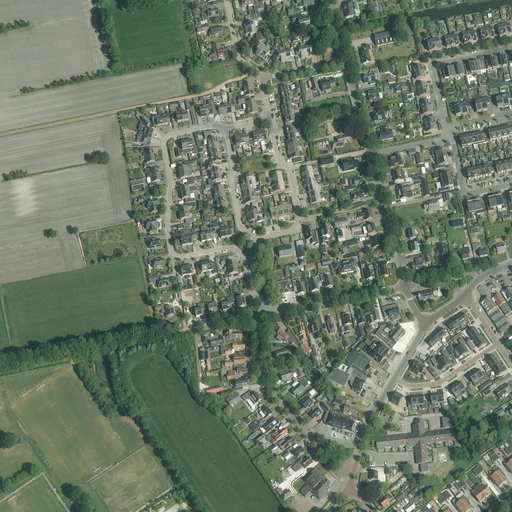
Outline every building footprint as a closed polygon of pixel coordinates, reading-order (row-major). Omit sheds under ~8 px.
[(242,7),(248,6),(246,0),(240,0),(241,1),(238,1),(239,9),(242,9),(242,7)] [(262,3),(265,2),(264,0),(255,0),(257,6),(258,10),(263,9),(262,3)] [(356,4),(354,4),(353,1),(346,3),(347,6),(343,6),(344,11),(345,10),(347,18),(355,16),(354,12),(358,11),(356,4)] [(208,18),(218,16),(217,9),(208,11),(207,8),(201,9),(202,15),(207,14),(208,18)] [(304,15),(301,16),(292,18),(293,23),(298,22),(299,27),(309,24),(308,18),(304,18),(304,15)] [(245,30),(255,28),(254,27),(257,26),(257,25),(257,22),(254,22),(253,19),(247,21),(248,25),(244,26),(245,30)] [(510,27),(511,26),(511,22),(511,21),(506,22),(507,25),(503,26),(506,36),(509,35),(511,34),(510,27)] [(478,34),(477,28),(476,24),(474,25),(475,29),(471,29),(471,31),(468,31),(470,43),(473,43),(476,42),(475,35),(478,34)] [(492,31),(495,30),(494,24),(490,25),(490,26),(485,27),(488,39),(491,39),(494,38),(492,31)] [(506,36),(503,26),(499,27),(498,24),(494,24),(495,30),(498,30),(500,37),(502,36),(506,36)] [(210,29),(211,33),(209,33),(209,37),(222,35),(221,27),(210,29)] [(485,40),(488,39),(485,27),(482,28),(482,27),(477,28),(478,34),(480,33),(482,41),(485,40)] [(255,28),(245,30),(246,35),(249,34),(250,39),(256,37),(255,28)] [(470,43),(468,31),(465,32),(464,31),(459,32),(460,38),(463,37),(464,44),(470,43)] [(457,38),(460,38),(459,32),(453,33),(453,34),(450,35),(451,37),(453,47),(459,46),(457,38)] [(376,47),(394,43),(392,33),(374,36),(376,47)] [(453,47),(451,37),(447,38),(447,35),(445,35),(441,36),(442,42),(445,41),(447,48),(453,47)] [(439,42),(442,42),(441,36),(432,38),(433,41),(435,51),(441,50),(439,42)] [(435,51),(433,41),(428,42),(428,39),(423,39),(425,45),(428,45),(429,52),(435,51)] [(218,59),(227,57),(225,50),(221,51),(221,49),(219,49),(219,44),(212,45),(214,56),(217,55),(218,59)] [(259,58),(264,49),(256,44),(253,49),(257,52),(255,55),(259,58)] [(369,51),(370,51),(369,45),(363,46),(364,51),(360,52),(361,57),(362,57),(363,64),(371,63),(369,51)] [(304,48),(306,58),(311,57),(310,53),(314,52),(313,46),(304,48)] [(301,59),(306,58),(304,48),(295,49),(296,56),(300,55),(301,59)] [(264,49),(259,58),(263,60),(262,61),(266,63),(269,59),(272,54),(267,51),(264,49)] [(281,63),(286,62),(284,52),(279,53),(279,50),(276,51),(275,53),(276,60),(280,59),(281,63)] [(293,50),(284,52),(286,62),(290,61),(290,57),(294,56),(293,50)] [(496,59),(498,67),(502,66),(503,68),(507,67),(505,57),(502,58),(502,57),(495,59),(496,59)] [(498,67),(496,59),(493,60),(493,59),(486,61),(488,70),(493,68),(493,70),(498,69),(498,67)] [(476,73),(481,72),(480,71),(486,70),(484,61),(477,63),(474,64),(476,73)] [(472,75),(472,74),(473,74),(474,78),(477,77),(476,73),(474,64),(471,65),(471,64),(464,65),(466,74),(467,76),(472,75)] [(412,75),(424,72),(424,69),(423,67),(416,68),(415,65),(409,66),(411,72),(412,72),(412,75)] [(452,69),(455,77),(459,76),(460,77),(464,76),(462,67),(459,67),(452,68),(452,69)] [(450,69),(443,70),(445,79),(450,78),(450,79),(455,78),(455,77),(452,69),(450,69)] [(365,84),(376,81),(374,74),(379,74),(378,70),(370,71),(371,75),(363,77),(365,84)] [(413,84),(419,83),(418,80),(426,78),(425,75),(424,72),(412,75),(413,78),(412,79),(413,84)] [(332,78),(319,81),(322,92),(331,89),(330,86),(334,85),(334,84),(335,83),(334,79),(333,79),(332,78)] [(312,91),(318,89),(316,79),(310,81),(312,91)] [(242,88),(243,91),(253,89),(252,83),(245,84),(244,82),(238,83),(239,88),(242,88)] [(420,86),(419,83),(413,84),(415,93),(428,90),(428,87),(427,87),(427,84),(420,86)] [(281,94),(299,90),(298,84),(294,85),(294,86),(290,86),(280,88),(281,94)] [(391,86),(392,90),(392,91),(395,90),(396,93),(401,92),(399,84),(391,86)] [(237,97),(238,101),(249,99),(248,96),(254,95),(253,89),(243,91),(244,97),(242,97),(242,96),(237,97)] [(282,100),(290,99),(292,98),(292,94),(293,93),(293,94),(296,93),(296,94),(300,93),(299,90),(281,94),(282,100)] [(417,102),(423,100),(422,97),(429,96),(429,93),(428,90),(415,93),(417,102)] [(379,94),(382,93),(381,91),(378,91),(368,93),(369,101),(373,100),(373,101),(374,102),(376,101),(377,101),(376,100),(380,99),(379,94)] [(501,95),(503,106),(504,106),(504,107),(508,106),(507,105),(509,105),(507,100),(510,99),(509,93),(501,95)] [(498,108),(503,106),(501,95),(492,97),(494,103),(497,102),(498,108)] [(488,97),(480,99),(482,111),(488,110),(487,104),(490,104),(488,97)] [(223,105),(225,115),(231,114),(230,108),(233,107),(231,99),(228,100),(229,104),(223,105)] [(245,103),(246,109),(256,107),(255,101),(249,102),(249,99),(238,101),(239,105),(243,104),(243,103),(245,103)] [(477,112),(482,111),(480,99),(472,101),(473,107),(476,107),(477,112)] [(215,109),(213,102),(213,100),(208,101),(209,106),(205,106),(207,116),(213,115),(212,109),(215,109)] [(422,110),(432,108),(431,105),(431,102),(423,103),(423,100),(417,102),(418,107),(421,107),(422,110)] [(225,115),(223,105),(220,106),(219,101),(213,102),(215,109),(215,111),(218,110),(219,116),(225,115)] [(459,104),(462,115),(467,114),(466,109),(470,108),(468,101),(464,102),(465,102),(459,104)] [(456,116),(462,115),(459,104),(451,105),(452,112),(455,111),(456,116)] [(207,116),(205,106),(199,108),(199,106),(195,106),(197,112),(200,112),(201,118),(207,116)] [(376,109),(377,113),(373,114),(374,122),(379,121),(386,120),(385,116),(387,116),(386,111),(390,110),(389,106),(376,109)] [(256,107),(246,109),(247,115),(241,116),(242,121),(253,118),(252,114),(258,113),(256,107)] [(421,119),(426,118),(426,115),(433,114),(433,111),(432,108),(422,110),(423,115),(420,115),(421,119)] [(284,118),(294,116),(293,112),(295,112),(297,112),(297,109),(282,112),(284,118)] [(160,113),(163,125),(168,124),(167,120),(170,120),(169,112),(166,113),(166,115),(163,116),(162,112),(160,113)] [(160,113),(158,113),(159,117),(151,118),(152,123),(156,122),(157,126),(163,125),(160,113)] [(286,127),(299,124),(299,121),(299,119),(296,119),(296,120),(294,120),(294,116),(284,118),(285,124),(286,124),(286,127)] [(140,131),(139,133),(151,137),(153,131),(147,130),(148,127),(147,127),(147,125),(150,123),(147,120),(145,117),(144,117),(139,121),(140,122),(139,125),(138,130),(140,131)] [(424,128),(436,125),(435,122),(434,119),(427,121),(426,118),(421,119),(422,125),(423,125),(424,128)] [(341,128),(347,127),(346,122),(342,123),(341,122),(339,122),(331,123),(333,131),(338,130),(342,129),(341,128)] [(287,136),(295,134),(297,134),(296,129),(298,129),(301,129),(300,127),(299,124),(286,127),(287,129),(286,129),(287,136)] [(436,125),(424,128),(424,131),(423,131),(424,137),(430,136),(430,133),(437,131),(436,128),(436,125)] [(380,141),(393,138),(392,130),(389,131),(388,126),(381,127),(382,132),(379,133),(380,141)] [(266,138),(264,131),(258,132),(260,142),(264,142),(264,145),(269,144),(267,137),(266,138)] [(208,146),(218,144),(216,138),(211,139),(210,136),(211,136),(210,132),(203,133),(205,140),(206,140),(208,146)] [(254,143),(260,142),(258,132),(252,134),(253,139),(250,140),(252,146),(252,148),(255,147),(254,143)] [(151,137),(139,133),(138,135),(137,136),(137,138),(137,139),(136,142),(146,145),(147,141),(150,142),(151,137)] [(483,134),(482,133),(477,134),(479,144),(485,143),(488,143),(486,134),(483,134)] [(252,146),(250,140),(247,140),(246,135),(240,136),(242,146),(248,145),(249,146),(252,146)] [(347,135),(337,138),(335,138),(336,142),(331,143),(332,149),(344,146),(343,143),(346,142),(346,141),(350,140),(349,136),(347,137),(347,135)] [(239,147),(242,146),(240,136),(234,137),(237,150),(239,150),(239,147)] [(467,146),(465,137),(460,138),(462,148),(468,147),(468,146),(467,146)] [(193,147),(191,140),(186,141),(188,153),(193,152),(194,155),(198,154),(196,147),(193,147)] [(287,148),(288,154),(298,152),(297,147),(299,147),(299,148),(302,147),(301,145),(287,148)] [(149,152),(148,148),(140,150),(141,153),(143,152),(144,153),(143,153),(144,157),(140,157),(140,160),(153,157),(152,152),(149,152)] [(436,160),(447,158),(446,151),(440,152),(439,148),(431,150),(432,156),(435,156),(436,160)] [(298,152),(288,154),(289,160),(294,159),(294,164),(301,162),(301,157),(304,157),(303,153),(299,154),(298,152)] [(425,164),(423,154),(416,155),(418,165),(425,164)] [(206,163),(207,167),(212,166),(214,166),(216,166),(216,163),(221,161),(220,155),(210,157),(211,160),(208,161),(206,163)] [(154,162),(153,157),(140,160),(141,162),(144,161),(145,164),(143,165),(144,168),(151,166),(150,163),(154,162)] [(332,157),(320,159),(321,166),(333,164),(332,157)] [(400,157),(394,158),(394,159),(391,159),(392,161),(389,161),(391,168),(403,165),(401,159),(400,157)] [(356,160),(352,161),(351,158),(341,161),(344,172),(354,170),(354,169),(358,168),(356,160)] [(447,158),(436,160),(437,164),(434,165),(435,170),(443,168),(443,165),(449,164),(447,158)] [(179,174),(192,172),(191,168),(192,168),(192,166),(190,167),(187,167),(178,169),(179,174)] [(209,170),(210,176),(220,174),(219,168),(215,169),(214,166),(212,166),(207,167),(206,167),(207,171),(209,170)] [(302,175),(312,173),(312,169),(313,169),(316,169),(315,167),(301,169),(302,175)] [(154,172),(153,169),(144,170),(145,173),(146,173),(147,178),(150,178),(159,176),(158,171),(154,172)] [(341,177),(340,173),(336,174),(335,170),(331,171),(333,176),(336,174),(338,178),(341,177)] [(268,181),(282,178),(281,172),(271,174),(272,179),(270,179),(267,179),(268,181)] [(405,178),(404,172),(393,174),(395,182),(402,181),(401,179),(405,178)] [(442,182),(452,180),(451,173),(445,175),(444,172),(433,174),(434,180),(441,178),(442,182)] [(209,182),(210,185),(216,184),(215,181),(221,180),(220,174),(210,176),(211,182),(209,182)] [(255,183),(254,178),(255,177),(254,174),(246,176),(246,179),(240,180),(242,186),(252,184),(255,183)] [(426,179),(425,174),(412,176),(413,182),(426,179)] [(160,182),(159,176),(150,178),(151,183),(149,184),(149,187),(157,185),(156,182),(160,182)] [(307,187),(315,185),(314,181),(316,181),(318,181),(318,178),(304,181),(305,187),(307,187)] [(359,178),(351,179),(349,180),(350,187),(346,187),(346,191),(356,189),(355,186),(360,185),(360,184),(362,184),(361,179),(360,179),(359,178)] [(452,180),(442,182),(440,182),(441,189),(440,189),(441,192),(448,191),(448,188),(453,187),(452,180)] [(214,194),(223,192),(222,186),(216,187),(216,184),(210,185),(211,188),(212,188),(214,194)] [(283,184),(273,186),(274,190),(272,191),(272,190),(270,191),(270,193),(284,190),(283,184)] [(308,193),(318,191),(317,186),(319,186),(319,187),(322,186),(321,184),(315,185),(307,187),(308,193)] [(254,196),(253,193),(255,192),(255,193),(260,192),(260,189),(253,190),(243,192),(244,198),(254,196)] [(364,197),(366,196),(365,192),(362,192),(362,191),(351,194),(353,201),(364,198),(364,197)] [(411,191),(407,192),(399,194),(398,194),(399,200),(400,200),(413,198),(412,193),(411,191)] [(193,192),(181,194),(182,200),(185,199),(185,204),(195,202),(195,199),(190,199),(190,198),(190,195),(193,194),(193,192)] [(251,203),(252,206),(258,205),(257,202),(255,202),(254,196),(244,198),(245,204),(251,203)] [(324,196),(310,198),(311,204),(321,202),(320,198),(322,198),(324,198),(324,196)] [(495,197),(497,207),(501,206),(502,209),(507,208),(506,201),(503,202),(502,196),(495,197)] [(493,208),(497,207),(495,197),(488,199),(490,204),(487,205),(488,212),(494,211),(493,208)] [(150,201),(149,198),(143,199),(144,204),(146,204),(147,204),(148,209),(150,209),(150,213),(157,212),(156,207),(158,207),(157,200),(150,201)] [(438,201),(438,200),(426,202),(427,205),(424,205),(425,210),(428,210),(428,212),(440,210),(440,207),(442,207),(443,206),(443,205),(442,200),(441,200),(440,200),(440,201),(438,201)] [(474,202),(477,215),(486,213),(485,205),(482,206),(480,200),(474,202)] [(280,202),(283,217),(289,215),(287,205),(283,206),(283,204),(283,202),(280,202)] [(476,215),(477,215),(474,202),(467,203),(468,209),(465,210),(468,220),(473,219),(472,214),(476,213),(476,215)] [(179,215),(188,213),(187,208),(191,207),(191,204),(184,205),(185,208),(178,209),(179,215)] [(226,204),(216,206),(217,212),(215,212),(216,215),(222,214),(221,211),(227,210),(226,204)] [(278,218),(275,208),(271,209),(271,207),(271,204),(269,205),(271,219),(278,218)] [(256,208),(258,208),(258,205),(252,206),(252,209),(246,210),(248,216),(258,214),(256,208)] [(365,220),(372,219),(370,211),(363,213),(357,215),(358,218),(365,217),(365,220)] [(191,213),(188,213),(179,215),(180,220),(185,220),(186,224),(194,223),(193,219),(189,220),(188,215),(192,215),(191,213)] [(258,214),(248,216),(249,222),(252,221),(253,224),(255,224),(267,221),(266,215),(264,216),(264,218),(260,219),(261,219),(259,220),(258,214)] [(154,228),(157,228),(155,220),(148,222),(148,219),(141,220),(142,226),(146,225),(146,230),(148,229),(149,233),(155,232),(154,228)] [(335,229),(348,226),(346,219),(333,221),(335,229)] [(226,225),(224,225),(226,238),(231,236),(230,230),(233,229),(232,222),(229,222),(230,228),(226,229),(226,225)] [(221,228),(219,229),(218,225),(213,225),(215,233),(219,232),(221,239),(226,238),(224,225),(223,223),(220,224),(221,228)] [(204,228),(206,241),(212,240),(211,234),(215,233),(213,225),(213,224),(210,224),(210,226),(209,226),(210,229),(208,229),(207,228),(206,227),(204,228)] [(367,234),(376,232),(374,224),(365,227),(367,234)] [(322,254),(326,253),(324,242),(327,241),(326,237),(330,236),(328,225),(321,227),(322,232),(318,232),(322,254)] [(201,228),(201,232),(200,234),(198,234),(198,232),(195,233),(196,239),(200,239),(201,243),(206,241),(204,228),(201,228)] [(312,233),(312,228),(305,230),(306,240),(310,240),(311,245),(314,244),(315,246),(319,245),(316,232),(312,233)] [(345,238),(343,229),(336,231),(338,240),(345,238)] [(187,245),(185,233),(184,230),(176,232),(177,240),(180,239),(182,246),(187,245)] [(185,233),(187,245),(192,244),(192,240),(196,239),(195,233),(194,231),(190,232),(191,236),(187,236),(187,233),(185,233)] [(415,242),(420,241),(419,237),(416,237),(415,231),(409,232),(410,240),(414,239),(415,242)] [(150,249),(160,247),(159,240),(152,241),(151,238),(146,239),(147,245),(149,245),(150,249)] [(373,248),(380,247),(377,239),(370,240),(370,241),(365,243),(366,246),(372,245),(373,248)] [(420,241),(415,242),(415,244),(411,245),(413,253),(419,252),(417,245),(422,244),(422,240),(420,241)] [(447,254),(448,254),(446,244),(436,246),(437,252),(436,252),(437,256),(438,256),(439,264),(445,263),(444,257),(448,257),(447,255),(448,255),(447,254)] [(483,246),(481,247),(480,244),(472,246),(474,252),(478,251),(479,257),(487,255),(486,249),(484,249),(483,246)] [(497,253),(506,252),(504,244),(499,245),(499,246),(496,247),(497,253)] [(279,257),(292,255),(290,246),(286,246),(286,248),(278,249),(279,257)] [(299,259),(305,257),(303,247),(297,248),(299,259)] [(462,260),(470,259),(469,254),(470,254),(469,248),(459,250),(460,255),(461,254),(462,260)] [(420,255),(421,258),(415,259),(416,264),(412,265),(413,272),(416,271),(417,272),(419,272),(419,271),(424,269),(422,263),(425,262),(426,264),(432,263),(429,254),(424,255),(420,255)] [(154,269),(164,267),(163,260),(156,261),(155,258),(148,259),(149,265),(153,265),(154,269)] [(334,265),(335,269),(338,269),(340,275),(355,272),(354,267),(357,266),(355,260),(348,262),(348,261),(341,263),(334,265)] [(205,262),(208,275),(210,275),(209,271),(212,271),(213,274),(217,273),(215,265),(212,265),(211,262),(210,262),(209,261),(205,262)] [(228,270),(236,268),(235,262),(229,264),(228,261),(221,263),(221,266),(227,264),(227,268),(224,268),(224,270),(228,270)] [(366,265),(366,264),(365,261),(360,262),(361,269),(364,269),(364,270),(366,280),(373,279),(372,274),(373,274),(371,267),(370,267),(369,265),(366,265)] [(377,270),(379,270),(379,273),(380,272),(381,277),(387,276),(386,267),(384,268),(383,266),(385,265),(384,261),(375,263),(377,270)] [(185,267),(188,279),(190,279),(189,275),(196,274),(195,270),(192,271),(191,266),(185,267)] [(236,268),(228,270),(228,273),(226,273),(227,275),(223,276),(224,279),(231,278),(231,275),(238,273),(236,268)] [(331,287),(332,287),(330,277),(327,277),(326,275),(320,276),(321,282),(324,281),(326,288),(327,288),(328,288),(330,288),(331,287)] [(160,277),(153,279),(149,279),(150,284),(154,283),(154,285),(158,284),(158,288),(169,286),(167,279),(160,280),(160,277)] [(313,278),(314,281),(309,282),(311,292),(318,290),(317,284),(320,283),(318,277),(313,278)] [(290,280),(287,281),(277,283),(278,289),(281,288),(282,295),(289,293),(288,287),(291,286),(290,280)] [(298,295),(304,293),(302,283),(301,284),(300,280),(292,282),(293,288),(296,287),(298,295)] [(418,299),(419,299),(420,302),(435,298),(433,291),(418,294),(419,297),(418,297),(418,299)] [(238,309),(246,307),(244,297),(239,298),(238,293),(232,295),(233,301),(236,300),(238,309)] [(511,311),(509,308),(503,299),(502,300),(499,294),(493,298),(499,307),(500,307),(502,312),(506,309),(509,313),(511,311)] [(230,304),(233,304),(232,297),(226,298),(227,303),(221,305),(223,312),(231,310),(230,304)] [(490,298),(481,304),(490,317),(499,330),(498,331),(500,334),(501,333),(502,335),(504,333),(508,340),(511,336),(511,330),(498,311),(490,298)] [(209,314),(217,313),(215,303),(207,304),(209,314)] [(202,311),(205,310),(203,304),(197,305),(198,309),(194,310),(195,317),(203,316),(202,311)] [(386,307),(382,309),(384,318),(389,317),(389,319),(391,318),(392,320),(393,321),(394,321),(396,320),(397,320),(397,318),(397,317),(399,316),(398,312),(399,311),(397,304),(386,307)] [(167,317),(174,316),(172,307),(165,308),(167,317)] [(372,311),(371,311),(372,315),(371,315),(371,317),(368,318),(369,325),(374,324),(374,322),(380,321),(378,311),(376,312),(376,310),(375,310),(374,310),(373,310),(372,311)] [(357,313),(358,317),(356,318),(357,325),(365,323),(363,316),(362,312),(357,313)] [(463,313),(455,319),(459,325),(467,320),(463,313)] [(344,327),(344,328),(341,329),(342,334),(345,333),(345,336),(350,335),(348,325),(351,325),(350,320),(349,321),(348,315),(343,316),(345,326),(345,327),(344,327)] [(328,331),(335,329),(334,325),(333,322),(333,323),(332,318),(327,319),(328,321),(326,321),(328,331)] [(459,325),(455,319),(447,324),(451,331),(459,325)] [(321,343),(320,339),(318,329),(317,329),(317,325),(316,326),(315,322),(310,323),(310,325),(309,325),(310,330),(311,334),(314,333),(316,340),(317,344),(321,343)] [(302,329),(302,324),(297,325),(298,327),(296,327),(297,329),(294,330),(297,334),(298,334),(298,336),(300,336),(301,341),(306,340),(304,332),(303,328),(302,329)] [(399,328),(400,327),(398,326),(396,328),(394,327),(379,330),(375,334),(392,348),(403,334),(401,332),(401,331),(400,330),(401,329),(399,328)] [(358,339),(362,338),(364,337),(361,327),(356,329),(358,339)] [(434,335),(439,341),(446,334),(441,328),(434,335)] [(473,340),(480,336),(474,328),(468,332),(473,340)] [(283,333),(279,330),(277,334),(278,335),(278,336),(285,342),(286,341),(291,345),(295,340),(291,333),(288,331),(286,335),(283,333)] [(221,345),(225,344),(233,343),(232,339),(240,339),(240,333),(231,334),(231,331),(225,332),(225,335),(224,336),(224,337),(220,338),(220,339),(210,341),(211,347),(218,346),(218,345),(221,345)] [(439,341),(434,335),(426,342),(432,347),(439,341)] [(480,336),(473,340),(479,348),(485,344),(480,336)] [(461,346),(458,349),(463,356),(468,353),(464,347),(466,345),(462,339),(458,341),(461,346)] [(380,363),(384,357),(389,351),(380,343),(377,346),(373,343),(372,345),(366,340),(364,343),(370,348),(369,349),(373,352),(370,356),(380,363)] [(232,347),(225,347),(221,348),(221,356),(232,355),(231,351),(233,351),(244,350),(243,344),(232,345),(232,347)] [(309,354),(311,351),(309,349),(304,344),(301,346),(306,351),(309,354)] [(458,359),(463,356),(458,349),(454,351),(451,346),(447,349),(452,355),(454,354),(458,359)] [(286,361),(293,359),(290,348),(281,351),(278,352),(278,353),(274,354),(275,358),(277,358),(277,359),(285,357),(286,361)] [(344,364),(352,370),(365,377),(366,374),(371,376),(375,369),(369,365),(371,362),(359,354),(359,353),(353,349),(348,357),(346,356),(344,360),(343,359),(341,363),(344,364)] [(444,358),(441,360),(446,367),(451,364),(447,358),(450,357),(445,350),(441,353),(444,358)] [(492,368),(498,364),(493,356),(486,360),(492,368)] [(441,371),(446,367),(441,360),(438,362),(434,357),(430,360),(435,367),(437,365),(441,371)] [(421,374),(425,367),(416,361),(411,368),(412,368),(410,371),(417,375),(419,372),(421,374)] [(365,377),(352,370),(342,363),(326,379),(344,388),(347,380),(351,382),(350,384),(351,386),(353,387),(352,389),(360,392),(360,391),(361,391),(362,390),(362,389),(363,386),(364,386),(367,382),(366,382),(368,379),(364,377),(365,377)] [(498,364),(492,368),(497,376),(504,372),(498,364)] [(236,369),(237,371),(232,372),(232,373),(228,373),(229,376),(226,376),(227,380),(235,379),(235,376),(237,375),(237,376),(242,375),(242,374),(246,373),(246,369),(243,369),(243,368),(236,369)] [(298,378),(303,377),(300,368),(295,370),(295,369),(279,375),(282,380),(283,380),(284,381),(293,377),(292,375),(296,373),(298,378)] [(473,373),(480,383),(489,378),(485,373),(482,375),(478,370),(473,373)] [(475,387),(480,383),(473,373),(468,376),(475,387)] [(297,381),(299,384),(296,386),(296,387),(294,389),(295,389),(291,392),(294,396),(295,394),(296,395),(305,388),(309,385),(303,378),(297,381)] [(237,388),(242,387),(249,385),(248,379),(235,381),(236,384),(236,387),(237,388)] [(455,386),(462,396),(467,393),(460,382),(455,386)] [(500,399),(511,392),(506,384),(495,392),(500,399)] [(457,399),(462,396),(455,386),(450,389),(457,399)] [(488,387),(480,392),(484,398),(492,393),(488,387)] [(254,394),(251,391),(242,398),(246,402),(249,400),(253,406),(261,400),(256,393),(254,394)] [(231,408),(242,401),(236,392),(225,400),(231,408)] [(305,409),(313,403),(309,398),(311,396),(309,393),(304,397),(306,399),(303,401),(304,402),(301,404),(305,409)] [(396,394),(389,403),(395,408),(402,399),(396,394)] [(347,400),(336,395),(333,403),(341,406),(342,403),(346,404),(347,400)] [(417,396),(418,406),(422,406),(422,409),(428,408),(428,402),(424,403),(423,396),(417,396)] [(326,413),(330,409),(325,403),(321,406),(326,413)] [(316,419),(322,414),(317,408),(318,407),(315,405),(311,409),(313,411),(312,412),(313,413),(310,415),(313,419),(315,418),(316,419)] [(354,408),(346,405),(342,413),(351,416),(351,415),(356,417),(358,410),(354,408)] [(267,407),(265,409),(263,406),(258,410),(260,412),(261,411),(266,418),(272,414),(267,407)] [(497,417),(504,412),(502,408),(494,413),(497,417)] [(340,429),(350,432),(353,422),(350,421),(351,418),(329,411),(325,414),(324,419),(327,420),(326,425),(332,428),(332,427),(340,430),(340,429)] [(264,425),(262,426),(259,429),(263,434),(266,431),(267,433),(272,429),(271,429),(278,423),(277,421),(276,419),(275,418),(265,426),(264,425)] [(442,419),(443,429),(450,428),(449,418),(442,419)] [(254,432),(259,429),(262,426),(259,422),(258,423),(256,421),(249,427),(254,432)] [(427,461),(426,444),(455,441),(454,431),(453,431),(453,429),(446,430),(446,431),(443,432),(443,430),(436,431),(436,432),(425,433),(423,421),(416,421),(416,426),(413,426),(414,435),(405,436),(405,435),(400,435),(400,436),(381,438),(372,439),(373,446),(377,446),(377,449),(408,446),(408,447),(414,447),(414,450),(416,450),(417,465),(426,464),(425,461),(427,461)] [(273,445),(284,436),(284,435),(287,433),(284,429),(280,432),(278,434),(276,431),(271,435),(265,439),(268,442),(270,441),(273,445)] [(266,437),(263,434),(258,438),(258,437),(253,441),(256,444),(266,437)] [(291,444),(294,441),(291,438),(287,441),(285,442),(283,440),(277,445),(283,451),(288,446),(289,447),(292,444),(291,444)] [(278,450),(275,446),(274,446),(269,450),(272,454),(278,450)] [(297,458),(304,452),(299,447),(295,451),(295,450),(292,452),(297,458)] [(296,473),(303,467),(305,469),(312,463),(308,458),(303,462),(301,460),(292,468),(296,473)] [(511,472),(511,464),(509,460),(503,464),(510,473),(511,472)] [(493,472),(503,484),(507,481),(505,478),(506,477),(499,468),(493,472)] [(323,477),(315,469),(308,477),(309,479),(306,481),(308,483),(300,492),(305,497),(311,491),(320,500),(325,494),(324,494),(324,492),(330,485),(325,479),(326,478),(324,476),(323,477)] [(383,481),(383,475),(379,475),(379,473),(378,473),(378,472),(370,472),(370,480),(383,481)] [(499,487),(503,484),(493,472),(488,476),(495,485),(497,484),(499,487)] [(476,487),(485,498),(491,493),(485,486),(482,488),(479,484),(476,487)] [(479,503),(485,498),(476,487),(473,489),(476,492),(473,495),(479,503)] [(283,493),(280,496),(284,502),(292,496),(288,490),(283,493)] [(447,491),(442,495),(446,500),(451,496),(447,491)] [(405,496),(402,493),(395,498),(398,502),(405,496)] [(446,500),(442,495),(441,493),(440,493),(436,495),(437,496),(436,497),(438,499),(437,499),(441,504),(446,500)] [(386,500),(389,498),(387,496),(385,498),(379,503),(383,508),(389,503),(386,500)] [(458,500),(467,511),(471,509),(469,506),(470,505),(463,496),(458,500)] [(467,511),(458,500),(453,504),(459,511),(467,511)] [(409,511),(415,507),(412,503),(404,509),(406,511),(409,511)]
